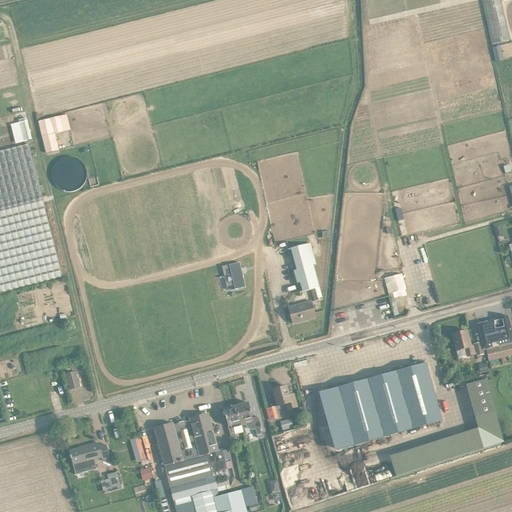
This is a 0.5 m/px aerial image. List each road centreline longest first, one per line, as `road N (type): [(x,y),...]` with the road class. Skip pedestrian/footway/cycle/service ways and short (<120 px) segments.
road 1 (unclassified): [(0,433),(511,296)]
road 2 (track): [(256,244),(263,224),(255,180),(235,163),(214,161),(80,196),(66,224),(77,270),(101,284),(241,252)]
road 3 (track): [(365,0),(386,198),(398,244),(411,242),(418,270),(406,277)]
road 4 (track): [(511,217),(462,229),(410,0)]
